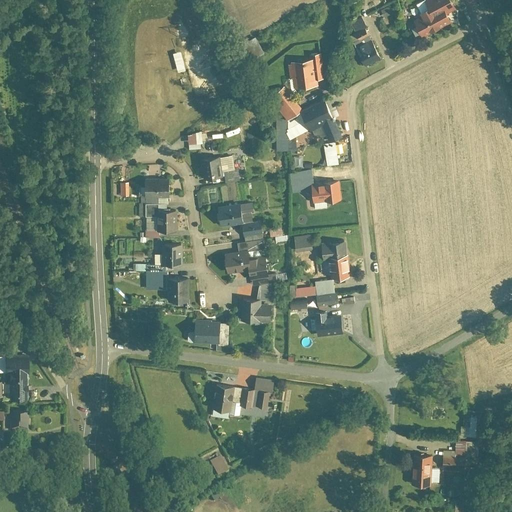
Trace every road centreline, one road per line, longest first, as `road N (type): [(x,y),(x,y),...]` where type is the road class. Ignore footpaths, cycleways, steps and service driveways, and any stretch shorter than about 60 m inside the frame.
road 1 (track): [(381,511),(390,406),(349,104),(357,88),(481,20)]
road 2 (unclassified): [(100,348),(384,379),(511,308)]
road 3 (residential): [(95,153),(152,151),(183,171),(203,292)]
road 4 (secondary): [(100,348),(95,153)]
road 5 (secondary): [(93,511),(87,440),(100,348)]
road 6 (secondary): [(95,153),(94,0)]
